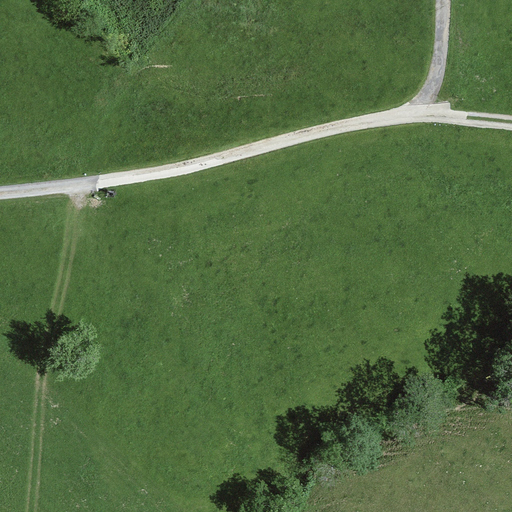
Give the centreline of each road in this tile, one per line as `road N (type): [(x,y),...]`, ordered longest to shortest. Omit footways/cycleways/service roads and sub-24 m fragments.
road 1 (unclassified): [(442,0),(432,82),(415,106),(392,117),(196,165),(0,193)]
road 2 (track): [(392,117),(511,122)]
